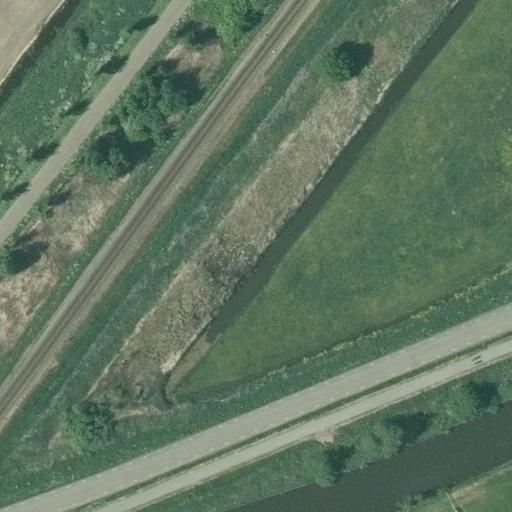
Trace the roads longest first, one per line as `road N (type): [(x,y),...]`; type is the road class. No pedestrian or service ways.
road 1 (tertiary): [(24,511),(511,314)]
road 2 (unclassified): [(0,235),(183,0)]
